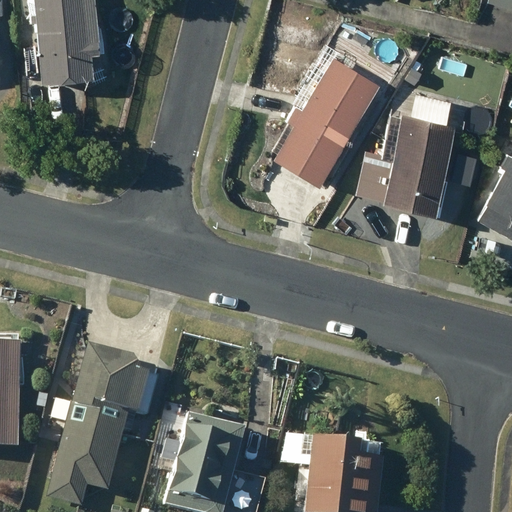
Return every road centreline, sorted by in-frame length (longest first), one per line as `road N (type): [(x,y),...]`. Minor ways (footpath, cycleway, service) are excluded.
road 1 (residential): [(148,250),(486,343)]
road 2 (residential): [(148,250),(212,0)]
road 3 (residential): [(486,343),(468,511)]
road 4 (residential): [(0,213),(148,250)]
